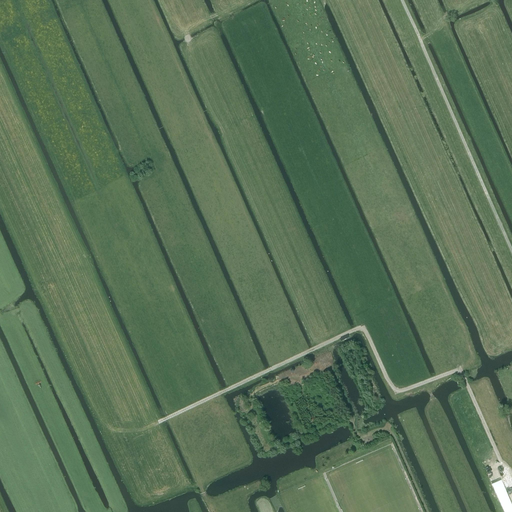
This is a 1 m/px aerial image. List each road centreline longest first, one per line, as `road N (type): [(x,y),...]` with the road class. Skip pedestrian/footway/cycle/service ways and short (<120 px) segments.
road 1 (track): [(511,482),(460,369),(397,391),(359,328),(159,421)]
road 2 (track): [(402,0),(511,252)]
